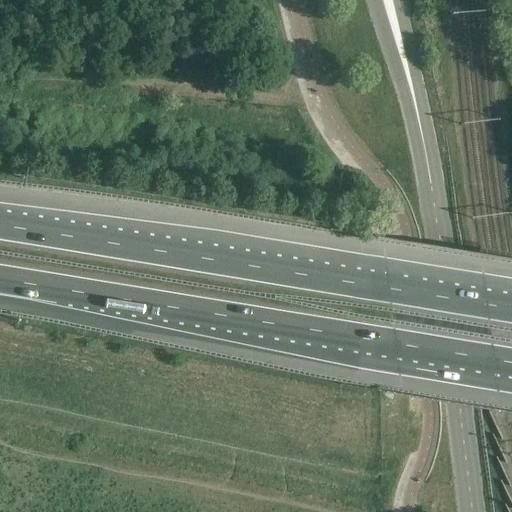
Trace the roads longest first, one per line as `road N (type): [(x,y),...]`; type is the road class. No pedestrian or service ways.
road 1 (tertiary): [(473,511),(417,121),(386,0)]
road 2 (motorway): [(511,310),(0,226)]
road 3 (motorway): [(0,282),(511,364)]
